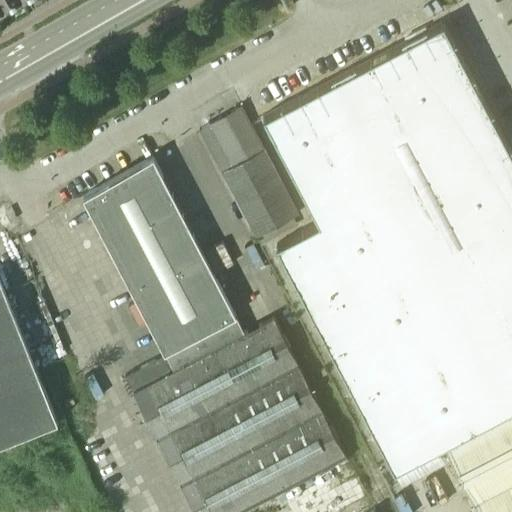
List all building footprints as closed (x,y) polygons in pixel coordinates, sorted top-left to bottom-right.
[(0,0),(0,2),(4,10),(21,0),(0,0)] [(292,170),(301,187),(300,187),(300,188),(301,187),(310,205),(309,205),(309,206),(310,205),(319,221),(303,230),(302,229),(302,230),(278,243),(277,242),(277,243),(276,244),(277,245),(276,245),(276,246),(277,245),(286,262),(285,263),(286,263),(295,280),(295,281),(304,298),(304,299),(305,298),(314,315),(313,316),(314,316),(323,333),(322,333),(323,334),(332,351),(332,352),(333,351),(342,369),(341,369),(342,369),(351,386),(350,387),(351,387),(360,404),(359,404),(360,405),(369,422),(369,423),(370,422),(379,439),(378,440),(379,440),(393,467),(393,468),(394,468),(394,469),(395,468),(395,469),(396,469),(396,468),(420,455),(420,456),(421,456),(421,455),(438,446),(438,447),(439,447),(438,446),(444,443),(479,511),(511,511),(511,153),(508,146),(509,146),(509,145),(508,146),(499,129),(500,128),(499,128),(490,111),(491,111),(490,110),(481,93),(481,92),(480,93),(471,75),(472,75),(472,74),(471,75),(462,58),(463,57),(462,57),(453,40),(453,39),(452,39),(443,22),(444,22),(444,21),(443,22),(443,21),(442,21),(441,21),(441,22),(424,31),(424,30),(423,30),(423,31),(406,40),(406,39),(405,40),(406,40),(389,49),(388,49),(388,50),(371,58),(370,58),(370,59),(353,68),(353,67),(352,67),(352,68),(335,77),(335,76),(334,77),(335,77),(318,86),(317,86),(317,87),(300,96),(300,95),(299,95),(299,96),(282,105),(282,104),(281,104),(282,105),(265,114),(264,113),(264,114),(264,115),(263,115),(263,116),(263,117),(264,117),(273,134),(272,134),(272,135),(273,134),(282,151),(281,152),(282,152),(291,169),(291,170),(292,170)] [(298,212),(251,122),(241,104),(200,128),(256,236),(298,212)] [(153,154),(83,194),(84,195),(133,288),(164,349),(166,348),(168,352),(125,374),(133,388),(132,389),(196,511),(230,511),(346,452),(274,314),(244,330),(237,316),(162,172),(153,154)] [(0,441),(57,418),(0,275),(0,441)]
